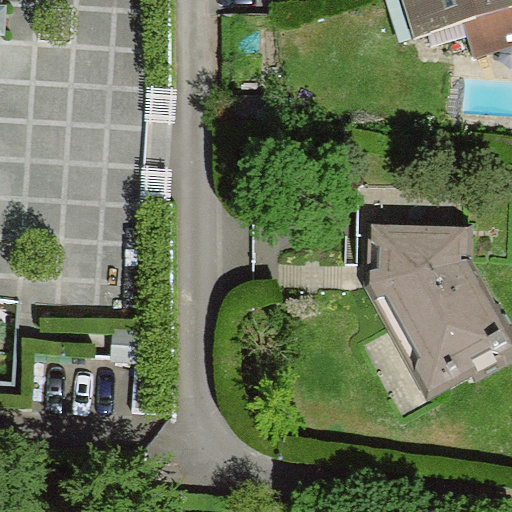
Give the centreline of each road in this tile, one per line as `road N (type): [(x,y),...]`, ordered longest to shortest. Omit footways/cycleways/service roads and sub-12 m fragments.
road 1 (residential): [(198,438),(194,0)]
road 2 (residential): [(509,511),(253,480),(215,465),(198,438)]
road 3 (residential): [(198,438),(0,430)]
